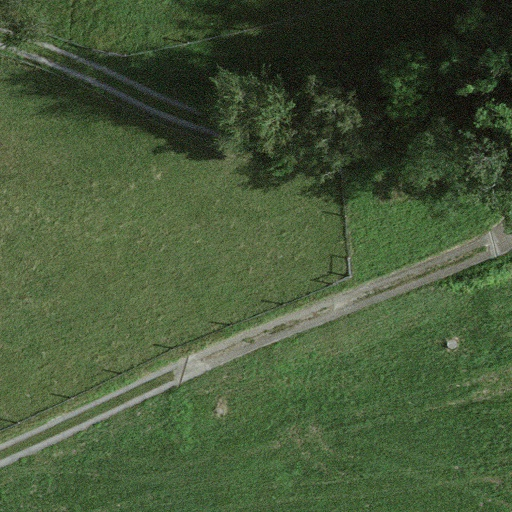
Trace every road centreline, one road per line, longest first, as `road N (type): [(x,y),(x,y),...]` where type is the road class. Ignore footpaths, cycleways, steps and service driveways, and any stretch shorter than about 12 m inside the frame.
road 1 (track): [(511,242),(335,311),(0,463)]
road 2 (track): [(0,39),(95,70),(206,125),(474,168),(511,191)]
